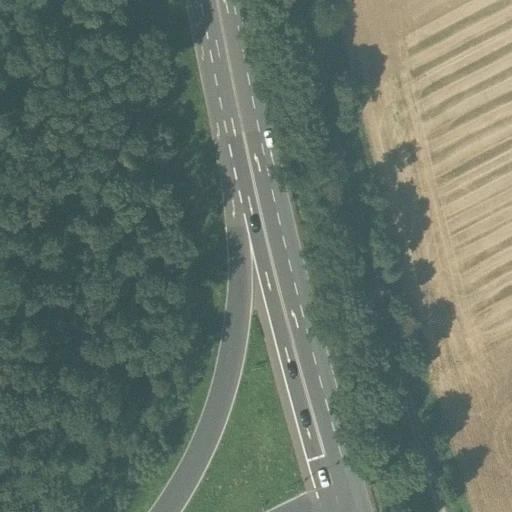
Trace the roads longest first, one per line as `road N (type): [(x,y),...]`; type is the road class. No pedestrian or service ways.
road 1 (track): [(442,511),(309,0)]
road 2 (motorway): [(249,128),(236,316),(212,406),(153,511)]
road 3 (primary): [(343,484),(249,128)]
road 4 (primary): [(249,128),(225,0)]
